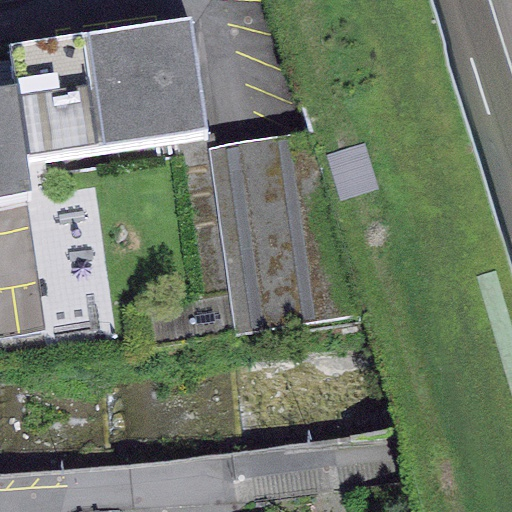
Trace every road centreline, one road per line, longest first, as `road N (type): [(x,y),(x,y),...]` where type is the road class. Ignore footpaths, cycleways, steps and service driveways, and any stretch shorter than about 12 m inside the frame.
road 1 (motorway): [(338,0),(497,511)]
road 2 (motorway): [(511,188),(452,0)]
